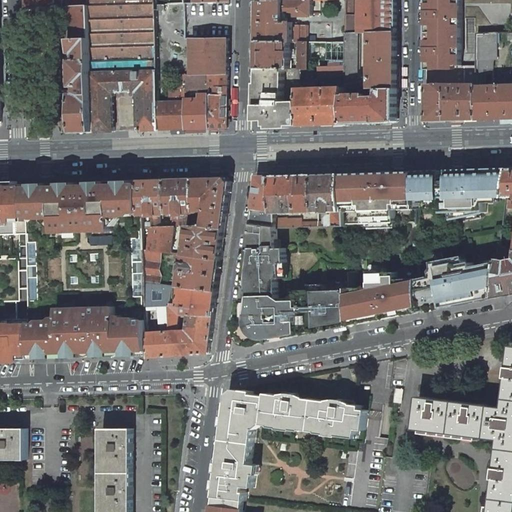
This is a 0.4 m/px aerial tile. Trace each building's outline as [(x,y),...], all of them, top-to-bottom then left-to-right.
[(47,0),(26,0),(27,8),(47,7),(47,0)] [(89,0),(90,6),(91,38),(94,132),(115,132),(113,92),(138,92),(140,131),(160,130),(158,72),(158,70),(156,10),(156,4),(155,0),(89,0)] [(302,0),(295,0),(260,1),(260,44),(291,44),(293,44),(293,27),(293,24),(289,24),(289,18),(309,18),(313,18),(313,17),(312,0),(302,0)] [(308,27),(293,27),(293,44),(297,44),(309,44),(347,43),(347,34),(347,0),(328,0),(328,17),(313,17),(313,18),(309,18),(308,27)] [(347,0),(347,34),(361,34),(361,28),(356,28),(356,18),(357,19),(357,17),(356,17),(356,7),(360,6),(359,0),(347,0)] [(363,0),(363,34),(373,33),(399,32),(399,15),(398,0),(363,0)] [(428,0),(428,7),(428,13),(428,17),(428,45),(428,70),(443,70),(455,70),(455,66),(464,66),(462,4),(462,0),(428,0)] [(90,6),(71,7),(72,39),(91,38),(90,6)] [(399,32),(373,33),(373,89),(399,89),(399,62),(399,32)] [(498,33),(478,34),(478,66),(478,74),(492,73),(492,68),(494,67),(494,59),(497,59),(498,33)] [(361,34),(347,34),(347,43),(347,60),(347,76),(347,83),(360,83),(361,34)] [(91,38),(72,39),(73,89),(78,89),(78,93),(73,93),(74,133),(94,132),(91,38)] [(193,54),(191,54),(191,60),(193,60),(193,75),(209,75),(229,74),(230,39),(193,39),(193,54)] [(347,43),(309,44),(309,70),(309,71),(320,70),(320,69),(319,69),(319,61),(330,61),(347,60),(347,43)] [(291,44),(260,44),(259,71),(292,70),(292,55),(293,54),(293,52),(292,52),(291,44)] [(309,44),(297,44),(297,46),(300,47),(300,70),(309,70),(309,44)] [(347,60),(330,61),(330,67),(330,77),(347,76),(347,60)] [(455,70),(443,70),(428,70),(428,122),(452,121),(478,120),(478,86),(478,74),(478,66),(464,66),(455,66),(455,70)] [(321,67),(320,69),(320,70),(320,77),(330,77),(330,67),(321,67)] [(259,71),(258,116),(268,116),(269,127),(302,125),(301,90),(300,78),(300,70),(292,70),(259,71)] [(162,72),(158,72),(160,130),(173,129),(188,129),(187,102),(174,102),(170,102),(169,76),(169,72),(162,72)] [(186,72),(169,72),(169,76),(173,76),(174,102),(187,102),(186,75),(186,72)] [(229,74),(209,75),(209,85),(229,85),(229,74)] [(187,102),(188,129),(211,128),(210,95),(209,85),(209,75),(193,75),(186,75),(187,102)] [(502,86),(478,86),(478,120),(502,119),(511,118),(511,79),(502,80),(502,86)] [(219,95),(210,95),(211,128),(228,128),(229,87),(219,88),(219,95)] [(347,88),(301,90),(302,125),(324,125),(346,124),(347,95),(347,90),(347,88)] [(372,95),(347,95),(346,124),(373,123),(397,123),(398,121),(399,89),(373,89),(373,93),(381,92),(381,98),(372,98),(372,95)] [(502,198),(508,197),(511,168),(450,170),(451,202),(456,202),(456,208),(458,219),(487,212),(487,202),(493,202),(493,198),(502,198)] [(416,171),(417,209),(443,208),(442,170),(416,171)] [(416,171),(344,174),(346,224),(418,221),(418,217),(417,209),(416,171)] [(344,174),(318,175),(319,212),(335,212),(335,214),(330,214),(328,217),(328,222),(319,222),(319,227),(346,226),(346,224),(344,174)] [(275,176),(276,214),(319,212),(318,175),(317,175),(275,176)] [(275,176),(258,177),(252,224),(276,227),(276,219),(276,214),(275,176)] [(229,178),(197,179),(199,211),(204,211),(209,211),(208,219),(207,227),(226,228),(231,193),(232,182),(229,178)] [(170,179),(142,180),(144,215),(153,215),(153,221),(153,227),(162,227),(162,222),(162,218),(164,218),(164,214),(169,214),(171,214),(170,179)] [(171,221),(171,227),(176,227),(190,226),(190,213),(199,213),(199,211),(197,179),(170,179),(171,214),(171,221)] [(142,180),(28,185),(28,221),(40,226),(55,224),(56,238),(114,236),(116,223),(130,223),(144,221),(142,180)] [(28,221),(27,184),(26,184),(0,184),(0,235),(28,234),(28,221)] [(277,228),(319,227),(319,222),(302,223),(302,219),(288,219),(288,218),(276,219),(276,227),(277,228)] [(276,227),(252,224),(250,242),(253,242),(253,249),(249,249),(244,282),(254,284),(255,299),(242,299),(237,336),(237,339),(238,341),(241,344),(243,345),(245,345),(349,326),(349,321),(348,288),(340,289),(340,292),(327,292),(327,289),(298,290),(298,298),(298,303),(279,303),(279,298),(278,277),(287,277),(287,262),(287,247),(277,248),(277,228),(276,227)] [(191,226),(187,255),(222,259),(226,228),(207,227),(200,226),(197,226),(191,226)] [(172,253),(176,227),(171,227),(162,227),(153,227),(151,250),(163,252),(172,253)] [(36,274),(37,283),(43,283),(40,241),(31,242),(33,274),(36,274)] [(499,268),(496,297),(511,294),(511,247),(508,247),(502,246),(499,268)] [(151,250),(145,249),(146,282),(161,284),(162,276),(160,270),(163,252),(151,250)] [(185,263),(177,262),(176,271),(184,272),(182,286),(183,287),(218,291),(221,267),(222,259),(187,255),(186,255),(185,263)] [(447,307),(496,297),(499,268),(497,267),(496,266),(495,265),(494,263),(484,265),(477,267),(475,261),(468,262),(467,258),(445,258),(447,264),(435,266),(433,269),(434,275),(420,278),(421,312),(439,308),(437,300),(446,299),(447,307)] [(372,287),(348,288),(349,321),(376,320),(376,321),(399,316),(398,311),(410,311),(410,314),(421,312),(420,278),(403,279),(404,283),(399,283),(398,277),(398,272),(382,272),(382,270),(372,271),(372,287)] [(218,291),(183,287),(182,296),(181,304),(173,303),(174,296),(175,285),(161,284),(146,282),(150,355),(150,358),(210,353),(212,339),(218,291)] [(182,286),(175,285),(174,296),(182,296),(183,287),(182,286)] [(437,300),(439,308),(447,307),(446,299),(437,300)] [(30,328),(30,351),(31,359),(149,355),(146,325),(139,325),(137,321),(124,320),(118,320),(115,311),(61,311),(58,323),(42,323),(36,326),(30,328)] [(30,319),(0,319),(0,359),(31,359),(30,351),(30,328),(30,319)] [(402,402),(404,390),(396,389),(394,401),(402,402)] [(229,402),(227,412),(227,416),(230,416),(229,426),(226,425),(224,440),(255,444),(258,422),(264,422),(268,396),(254,394),(254,391),(244,390),(244,393),(238,392),(232,396),(232,402),(229,402)] [(295,427),(304,428),(303,430),(311,431),(315,400),(308,399),(307,400),(298,399),(299,394),(284,392),(281,393),(281,395),(268,393),(268,396),(264,422),(264,424),(272,426),(273,424),(282,425),(281,427),(295,429),(295,427)] [(456,401),(421,396),(416,429),(452,434),(456,401)] [(511,399),(506,398),(505,407),(492,405),(488,438),(501,440),(500,448),(511,449),(511,399)] [(354,402),(338,400),(338,404),(330,403),(330,402),(315,400),(311,431),(319,432),(320,430),(328,431),(328,435),(327,436),(340,438),(340,437),(341,433),(359,436),(360,430),(367,431),(370,411),(363,410),(363,406),(355,405),(356,404),(354,402)] [(492,405),(456,401),(452,434),(461,435),(488,438),(492,405)] [(29,429),(0,428),(0,459),(28,460),(29,429)] [(133,511),(134,429),(103,428),(102,511),(133,511)] [(221,460),(218,484),(216,497),(246,500),(248,501),(249,492),(246,492),(247,486),(255,487),(259,464),(252,463),(255,444),(224,440),(223,447),(227,448),(226,455),(225,460),(221,460)] [(511,449),(500,448),(497,471),(494,498),(511,500),(511,449)] [(424,511),(431,462),(387,457),(379,511),(424,511)] [(244,511),(246,500),(216,497),(215,509),(214,511),(244,511)] [(511,511),(511,500),(494,498),(492,511),(511,511)]
